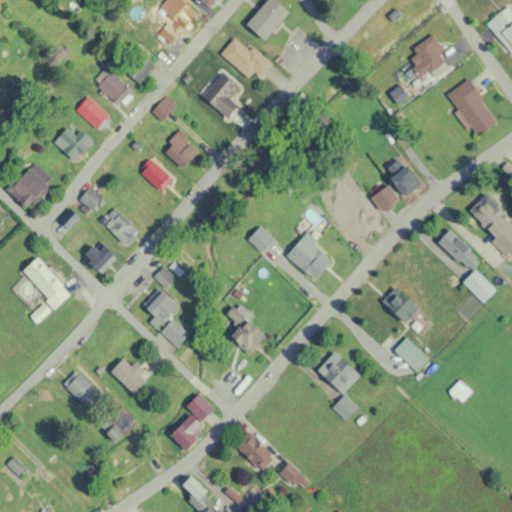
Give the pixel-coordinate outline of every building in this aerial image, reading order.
[(171,20),(159,32),(169,43),(198,16),(183,0),(165,0),(159,7),(171,20)] [(288,13),(273,0),(266,0),(245,24),(263,40),(288,13)] [(487,24),(511,54),(511,13),(507,7),(487,24)] [(219,54),(248,78),(253,72),(260,77),(271,65),(236,35),(219,54)] [(411,49),(415,54),(407,60),(421,81),(432,73),(435,77),(447,69),(438,56),(443,53),(431,35),(411,49)] [(123,71),(138,84),(153,66),(138,53),(123,71)] [(231,98),(240,88),(218,71),(199,96),(228,118),(239,105),(231,98)] [(96,87),(119,110),(134,95),(110,72),(96,87)] [(474,137),(496,125),(470,80),(448,92),(474,137)] [(152,111),(161,121),(176,106),(166,96),(152,111)] [(99,132),(111,119),(87,97),(75,111),(99,132)] [(90,145),(70,125),(53,142),(73,162),(90,145)] [(177,172),(198,151),(179,131),(158,152),(177,172)] [(404,199),(420,185),(399,158),(382,171),(404,199)] [(6,190),(26,211),(55,183),(34,162),(6,190)] [(161,191),(171,179),(150,162),(140,174),(161,191)] [(92,211),(103,197),(89,186),(78,200),(92,211)] [(511,250),(511,223),(485,195),(467,212),(508,254),(511,250)] [(124,244),(137,231),(114,208),(100,222),(124,244)] [(58,220),(68,231),(79,219),(69,209),(58,220)] [(261,254),(274,241),(260,226),(247,239),(261,254)] [(462,283),(483,303),(495,290),(473,269),(481,260),(448,230),(437,243),(470,274),(462,283)] [(285,256),(313,281),(332,259),(304,234),(285,256)] [(114,258),(102,246),(93,254),(98,259),(94,262),(102,270),(114,258)] [(69,294),(37,258),(22,271),(54,307),(69,294)] [(175,277),(161,267),(153,278),(167,288),(175,277)] [(177,347),(188,333),(168,316),(177,305),(160,291),(145,309),(154,317),(148,323),(177,347)] [(399,324),(415,314),(401,291),(385,300),(399,324)] [(248,354),(265,337),(233,306),(224,315),(237,328),(229,335),(248,354)] [(428,359),(406,337),(393,350),(415,372),(428,359)] [(317,373),(344,394),(359,374),(332,353),(317,373)] [(110,372),(132,394),(147,380),(124,357),(110,372)] [(65,387),(84,407),(98,393),(78,374),(65,387)] [(460,403),(471,392),(459,381),(449,391),(460,403)] [(213,409),(198,394),(185,406),(201,421),(213,409)] [(357,408),(344,395),(332,408),(344,420),(357,408)] [(114,426),(106,433),(113,441),(136,422),(122,406),(108,418),(114,426)] [(170,435),(183,449),(204,428),(190,415),(170,435)] [(261,470),(273,457),(249,435),(237,448),(261,470)] [(144,461),(137,453),(111,474),(118,482),(144,461)] [(17,481),(27,471),(13,458),(4,468),(17,481)] [(207,503),(201,496),(206,491),(190,476),(180,486),(191,496),(187,499),(199,511),(207,503)]
